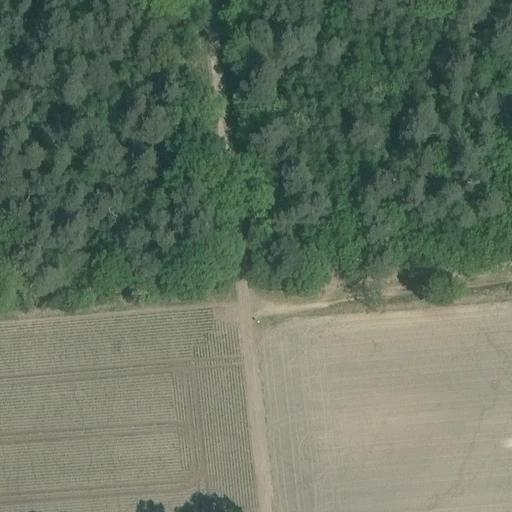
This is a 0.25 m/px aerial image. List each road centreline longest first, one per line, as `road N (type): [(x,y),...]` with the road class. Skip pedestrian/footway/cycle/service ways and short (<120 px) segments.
road 1 (track): [(240,266),(216,0)]
road 2 (track): [(511,281),(247,310)]
road 3 (track): [(266,511),(240,266)]
